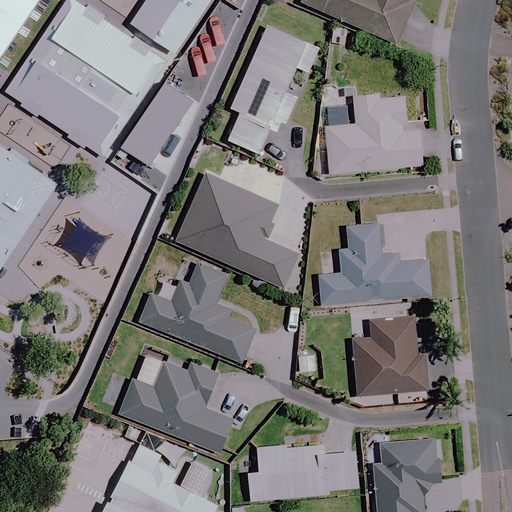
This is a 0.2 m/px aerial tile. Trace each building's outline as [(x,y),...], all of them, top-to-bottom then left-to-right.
[(169,64),(73,0),(70,0),(6,96),(104,161),(169,64)] [(213,0),(147,0),(128,29),(174,59),(213,0)] [(411,0),(304,0),(304,2),(397,44),(414,5),(410,3),(411,0)] [(322,48),(269,25),(232,109),(241,113),(229,140),(262,154),(273,129),(284,134),(300,97),(288,92),(299,68),(311,73),(322,48)] [(381,98),(381,94),(356,95),(356,103),(328,105),(332,173),(426,166),(423,130),(411,131),(408,97),(381,98)] [(0,263),(55,183),(0,146),(0,263)] [(155,186),(132,170),(123,182),(146,199),(155,186)] [(280,206),(209,174),(179,241),(284,289),(299,255),(265,239),(280,206)] [(109,257),(149,201),(119,180),(79,235),(109,257)] [(384,255),(381,224),(349,226),(351,249),(341,250),(343,274),(322,276),(324,303),(435,296),(432,261),(400,263),(400,254),(384,255)] [(229,274),(200,263),(191,284),(183,281),(174,302),(153,294),(142,321),(242,362),(256,329),(231,319),(234,311),(217,304),(229,274)] [(419,354),(416,317),(371,321),(372,339),(355,340),(360,397),(429,391),(426,354),(419,354)] [(190,370),(149,354),(138,381),(133,379),(120,413),(223,453),(237,420),(208,409),(220,376),(192,365),(190,370)] [(318,371),(317,355),(300,356),(301,372),(318,371)] [(383,443),(385,465),(374,466),(377,511),(426,511),(425,495),(432,494),(432,485),(444,483),(440,438),(383,443)] [(325,453),(324,444),(259,449),(261,471),(251,472),(253,500),(330,494),(330,489),(361,487),(359,451),(325,453)] [(216,511),(218,509),(132,461),(102,511),(216,511)]
